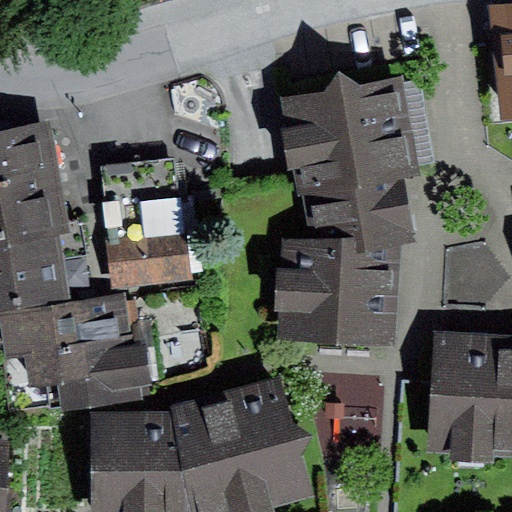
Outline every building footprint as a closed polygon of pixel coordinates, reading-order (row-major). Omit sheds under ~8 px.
[(511,6),(492,8),(502,126),(511,125),(511,6)] [(325,96),(282,102),(287,129),(281,129),(287,172),(303,173),(311,242),(284,240),(283,271),(278,271),(275,312),(280,314),(278,343),(394,347),(404,247),(417,246),(406,183),(419,182),(400,81),(360,88),(340,77),(325,96)] [(50,128),(0,137),(0,194),(60,184),(50,128)] [(101,168),(109,244),(186,236),(178,160),(101,168)] [(60,184),(0,194),(0,250),(72,238),(60,184)] [(82,236),(72,238),(0,250),(0,313),(69,302),(62,263),(86,259),(82,236)] [(186,236),(109,244),(113,290),(192,282),(186,236)] [(125,301),(0,319),(0,329),(6,366),(24,364),(29,395),(59,390),(63,415),(143,403),(142,391),(152,390),(146,350),(141,350),(139,338),(131,339),(125,301)] [(511,336),(438,336),(427,454),(453,455),(452,463),(494,465),(496,457),(511,456),(511,336)] [(171,415),(94,416),(92,511),(274,511),(275,508),(314,497),(303,461),(310,440),(291,425),(280,380),(226,395),(229,405),(202,413),(200,404),(171,409),(171,415)] [(0,511),(2,511),(9,446),(0,445),(0,511)]
